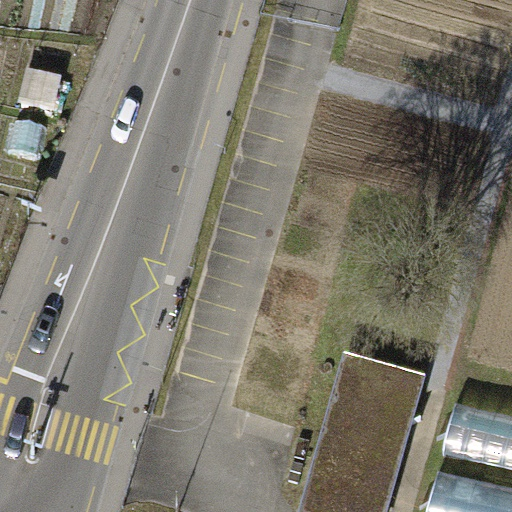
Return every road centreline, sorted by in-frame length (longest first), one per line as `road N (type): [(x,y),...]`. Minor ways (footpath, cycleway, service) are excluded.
road 1 (secondary): [(25,511),(194,0)]
road 2 (track): [(408,511),(511,133)]
road 3 (track): [(319,75),(511,124)]
